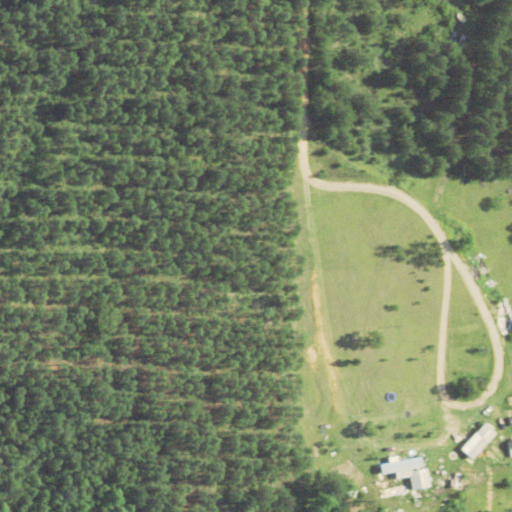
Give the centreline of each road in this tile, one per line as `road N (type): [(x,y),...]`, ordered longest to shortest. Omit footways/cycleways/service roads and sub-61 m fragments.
road 1 (track): [(303,0),(308,177),(319,187),(405,199),(444,237),(494,332),(492,388)]
road 2 (track): [(308,177),(314,286),(352,429),(370,442),(423,444),(441,434),(449,406)]
road 3 (track): [(444,237),(442,392),(449,406),(472,409),(492,388)]
